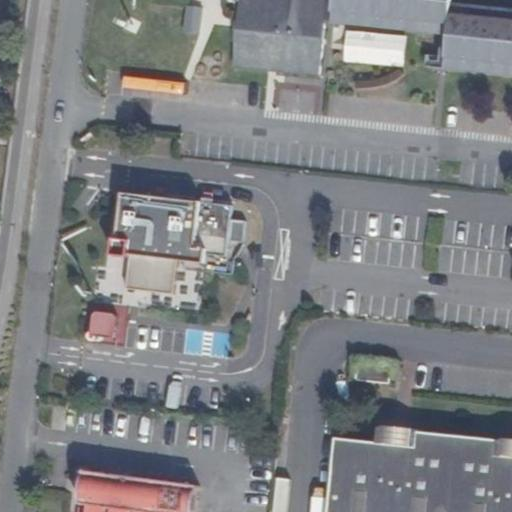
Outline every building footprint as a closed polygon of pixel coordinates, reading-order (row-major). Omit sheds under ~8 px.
[(247,0),(239,67),(284,72),(283,77),(325,81),(331,0),(279,0),(279,1),(272,0),(247,0)] [(459,0),(341,0),(339,23),(455,36),(451,70),(511,75),(511,10),(459,5),(459,0)] [(209,7),(194,5),(191,30),(206,32),(209,7)] [(345,63),(407,67),(409,35),(347,32),(345,63)] [(172,192),(156,190),(155,194),(128,191),(123,237),(120,237),(117,255),(135,257),(131,287),(179,293),(183,259),(211,262),(212,254),(232,256),(233,241),(248,242),(250,218),(236,217),(237,204),(218,202),(218,198),(207,196),(206,200),(171,196),(172,192)] [(92,341),(119,344),(122,316),(96,313),(92,341)] [(396,363),(363,360),(361,381),(394,383),(396,363)] [(511,511),(511,439),(510,440),(502,441),(424,432),(419,429),(391,426),(385,428),(383,442),(342,438),(334,511),(511,511)] [(84,508),(83,511),(198,511),(202,486),(89,470),(87,481),(85,505),(92,507),(92,509),(84,508)]
